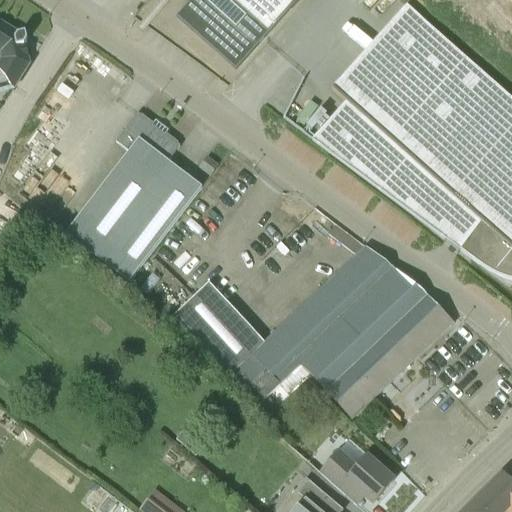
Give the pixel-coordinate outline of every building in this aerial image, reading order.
[(199,0),(185,17),(241,67),(300,1),(298,0),(199,0)] [(510,290),(511,286),(511,101),(420,20),(313,141),(284,120),(304,80),(303,79),(283,120),(510,290)] [(0,70),(14,90),(29,66),(24,46),(27,43),(25,35),(17,37),(8,32),(10,30),(0,24),(0,70)] [(65,235),(129,284),(202,189),(168,163),(180,147),(166,137),(170,132),(155,121),(151,125),(138,115),(115,143),(128,153),(65,235)] [(217,169),(206,160),(200,168),(211,177),(217,169)] [(334,227),(327,236),(350,253),(357,244),(334,227)] [(264,345),(236,315),(200,348),(225,375),(258,406),(279,386),(280,387),(300,367),(351,421),(370,403),(370,404),(453,325),(423,293),(365,249),(264,345)] [(198,293),(188,303),(172,318),(200,348),(236,315),(208,284),(198,293)] [(185,449),(191,441),(181,433),(175,440),(185,449)] [(339,450),(318,473),(341,495),(350,486),(372,506),(393,482),(365,456),(356,466),(339,450)] [(511,511),(511,485),(502,476),(465,511),(511,511)] [(293,511),(342,511),(309,483),(297,496),(304,502),(298,509),(297,509),(293,511)] [(159,511),(168,502),(154,491),(138,511),(159,511)]
